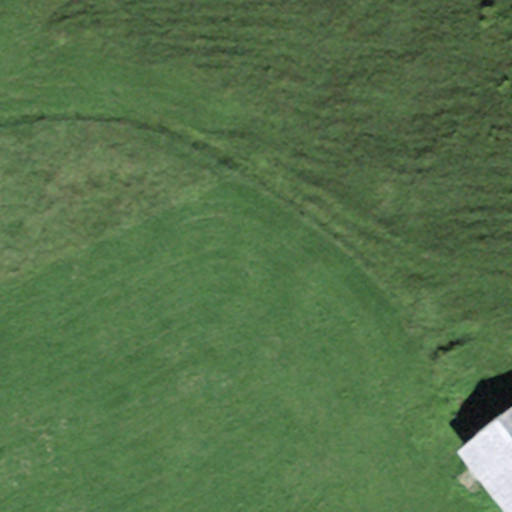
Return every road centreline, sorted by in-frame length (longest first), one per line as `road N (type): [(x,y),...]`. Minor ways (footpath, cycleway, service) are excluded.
road 1 (track): [(0,43),(197,0)]
road 2 (track): [(379,422),(474,511)]
